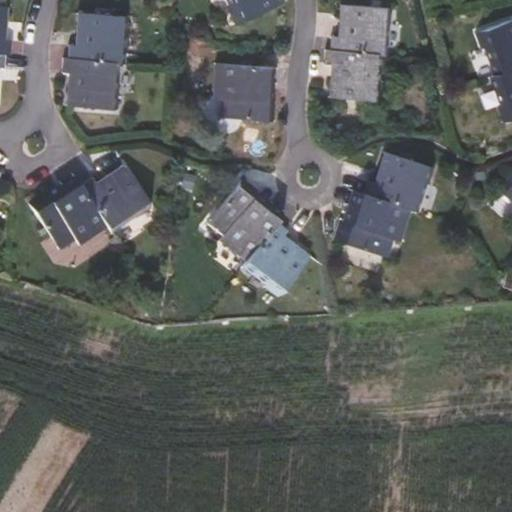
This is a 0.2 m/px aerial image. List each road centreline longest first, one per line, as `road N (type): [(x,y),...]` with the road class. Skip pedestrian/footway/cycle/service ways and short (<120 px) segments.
road 1 (residential): [(303,0),(298,102),(310,178)]
road 2 (residential): [(0,135),(10,139),(38,119),(36,38)]
